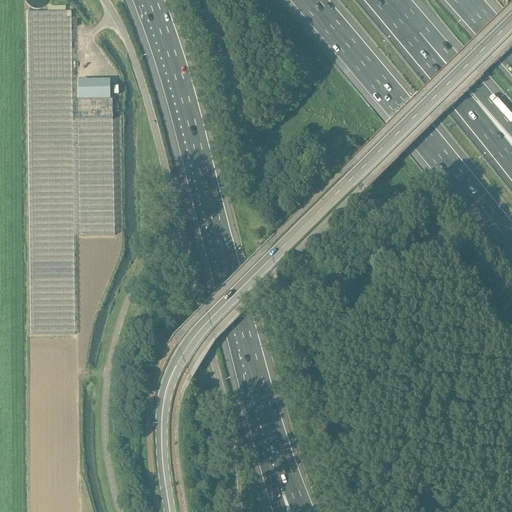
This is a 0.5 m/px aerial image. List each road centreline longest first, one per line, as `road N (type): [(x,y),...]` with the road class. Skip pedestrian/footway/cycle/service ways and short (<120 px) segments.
road 1 (tertiary): [(169,511),(162,402),(199,329),(511,21)]
road 2 (motorway): [(151,0),(290,481)]
road 3 (unclassified): [(107,372),(135,282),(181,230),(138,69),(103,0)]
road 4 (motorway): [(307,0),(511,245)]
road 5 (motorway): [(511,165),(437,73),(417,34)]
road 6 (motorway): [(511,127),(452,59),(417,34)]
